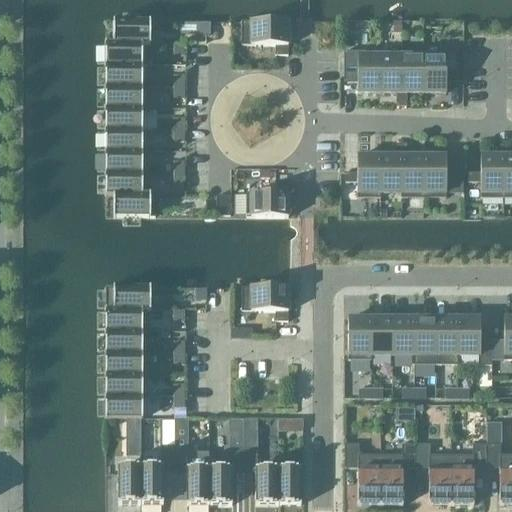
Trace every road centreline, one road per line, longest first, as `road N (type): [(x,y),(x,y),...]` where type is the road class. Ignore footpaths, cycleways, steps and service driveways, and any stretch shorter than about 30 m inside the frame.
road 1 (residential): [(511,273),(324,274),(325,352)]
road 2 (residential): [(295,121),(286,98),(266,85),(241,86),(218,114),(220,138),(247,160),(270,158),(293,133)]
road 3 (residential): [(511,129),(309,123)]
road 4 (residential): [(325,352),(327,511)]
